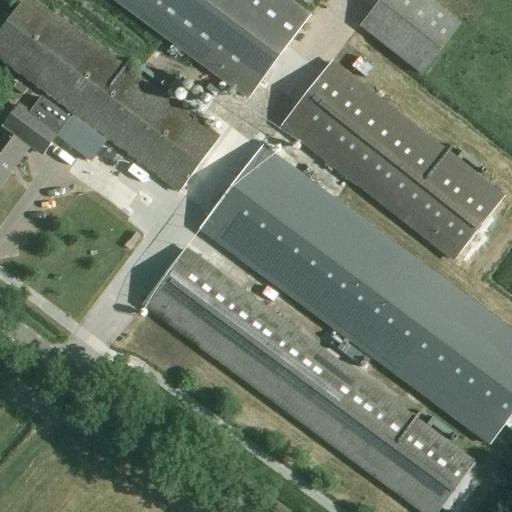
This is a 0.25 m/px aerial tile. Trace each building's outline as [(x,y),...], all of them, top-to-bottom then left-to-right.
[(0,60),(179,192),(220,138),(33,0),(24,0),(0,32),(0,60)] [(312,16),(290,0),(118,0),(252,98),(312,16)] [(423,75),(462,25),(429,0),(380,0),(360,27),(423,75)] [(505,198),(333,64),(281,128),(452,264),(505,198)] [(16,109),(0,130),(0,185),(28,147),(42,157),(56,138),(16,109)] [(80,150),(90,136),(80,130),(71,144),(80,150)] [(511,333),(263,148),(201,229),(491,445),(511,416),(511,333)] [(184,250),(142,303),(423,511),(435,511),(473,465),(184,250)] [(467,511),(464,509),(484,487),(474,478),(443,511),(467,511)] [(484,489),(466,509),(469,511),(486,511),(497,500),(484,489)]
